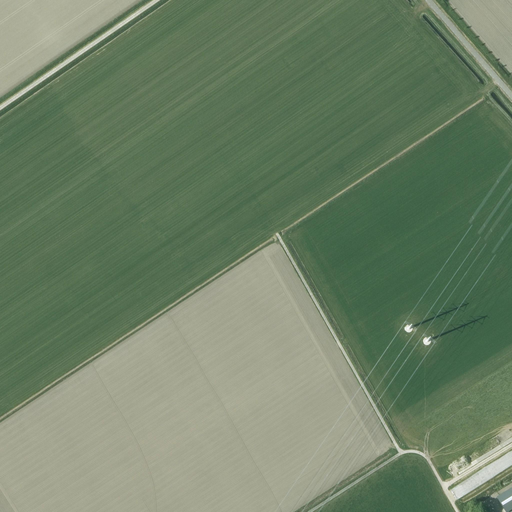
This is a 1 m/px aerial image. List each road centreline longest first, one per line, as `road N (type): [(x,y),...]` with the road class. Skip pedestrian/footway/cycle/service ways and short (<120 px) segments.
road 1 (track): [(0,108),(158,0)]
road 2 (tertiary): [(511,94),(425,0)]
